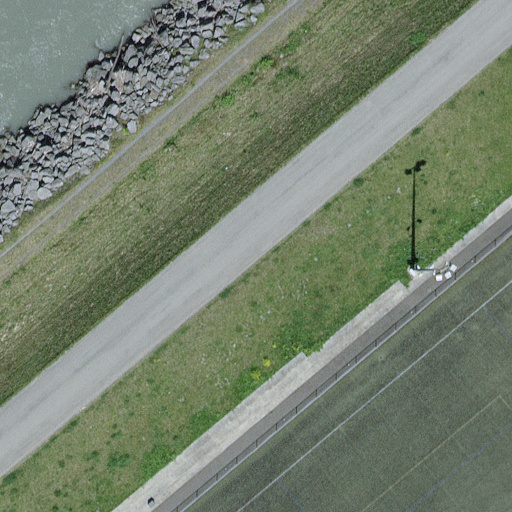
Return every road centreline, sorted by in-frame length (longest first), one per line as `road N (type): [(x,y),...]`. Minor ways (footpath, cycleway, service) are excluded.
road 1 (unclassified): [(511,14),(0,449)]
road 2 (track): [(0,270),(320,0)]
